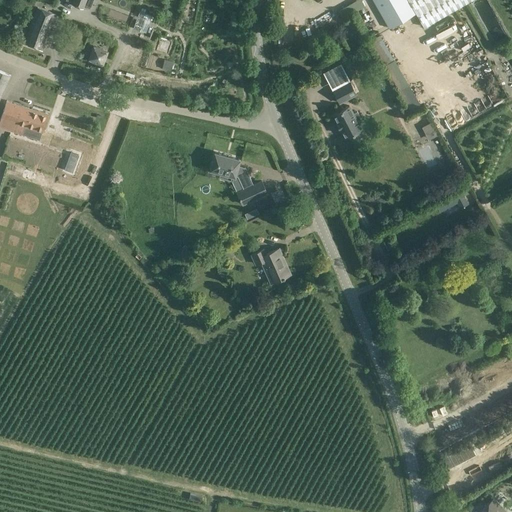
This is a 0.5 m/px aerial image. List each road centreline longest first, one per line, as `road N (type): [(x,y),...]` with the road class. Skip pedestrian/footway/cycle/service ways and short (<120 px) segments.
road 1 (tertiary): [(421,511),(395,403),(278,125)]
road 2 (unclassified): [(278,125),(238,125),(113,98),(0,55)]
road 3 (tertiary): [(278,125),(259,60),(258,0)]
